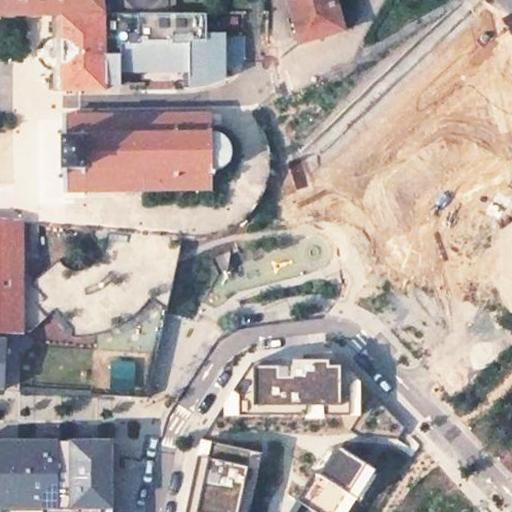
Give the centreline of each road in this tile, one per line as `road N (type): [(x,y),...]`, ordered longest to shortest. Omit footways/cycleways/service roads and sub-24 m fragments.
road 1 (residential): [(401,381),(358,337),(306,326),(233,340),(175,419),(153,511)]
road 2 (residential): [(401,381),(511,492)]
road 3 (unknown): [(36,91),(33,177),(0,170)]
